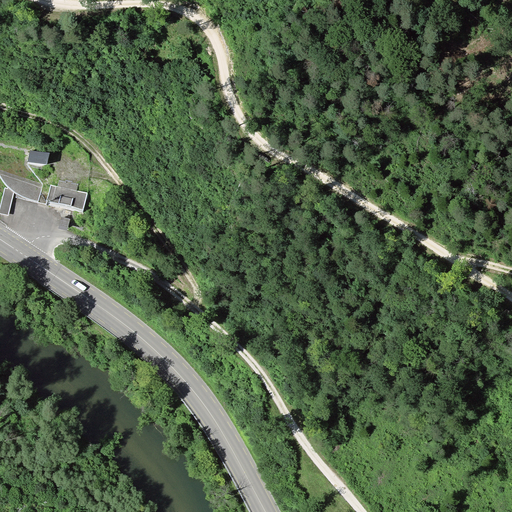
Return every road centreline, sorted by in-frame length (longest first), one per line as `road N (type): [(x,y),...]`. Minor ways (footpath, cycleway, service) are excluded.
road 1 (trunk): [(511,209),(401,216),(164,200),(0,156)]
road 2 (track): [(21,253),(37,238),(73,239),(161,281),(259,371),(297,434),(361,511)]
road 3 (primary): [(265,511),(222,431),(170,365),(0,238)]
road 4 (track): [(511,297),(251,135)]
road 5 (track): [(0,104),(68,130),(98,156),(193,281),(198,310)]
road 6 (track): [(39,0),(155,5),(202,21),(251,135)]
